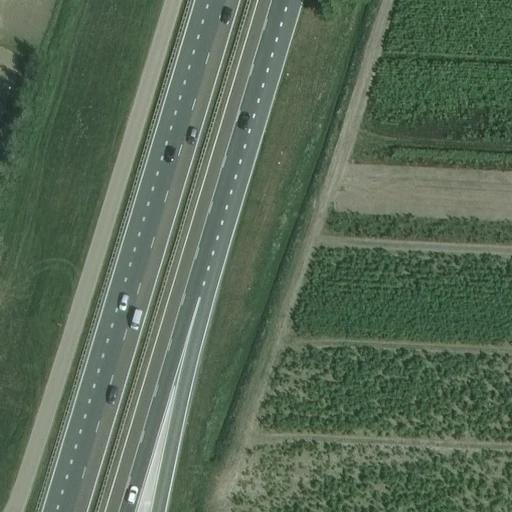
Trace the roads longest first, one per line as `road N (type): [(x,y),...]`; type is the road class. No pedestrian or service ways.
road 1 (unclassified): [(6,511),(163,0)]
road 2 (motorway): [(222,0),(69,511)]
road 3 (motorway): [(183,292),(270,0)]
road 4 (motorway): [(117,511),(183,292)]
road 5 (motorway): [(149,511),(183,292)]
